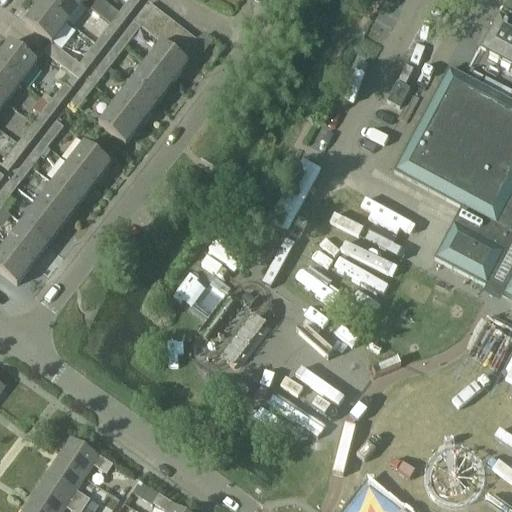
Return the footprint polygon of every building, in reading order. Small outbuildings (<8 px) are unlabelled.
[(68,25),(84,5),(77,0),(44,0),(41,4),(68,25)] [(51,46),(53,44),(68,25),(41,4),(25,25),(51,46)] [(149,5),(134,26),(140,30),(183,62),(193,48),(197,43),(149,5)] [(111,24),(118,30),(130,15),(122,9),(111,24)] [(511,67),(511,22),(498,15),(479,50),(511,67)] [(96,35),(106,28),(99,17),(88,25),(96,35)] [(99,39),(106,45),(118,30),(111,24),(99,39)] [(134,39),(140,30),(131,24),(125,32),(134,39)] [(0,56),(0,67),(22,84),(37,65),(10,44),(0,56)] [(96,58),(89,53),(80,65),(53,44),(46,54),(80,79),(96,58)] [(162,47),(146,67),(173,87),(189,67),(183,62),(162,47)] [(193,48),(183,62),(189,67),(199,53),(193,48)] [(411,51),(394,82),(407,89),(424,57),(411,51)] [(102,62),(109,68),(116,58),(109,53),(102,62)] [(102,78),(109,68),(102,62),(95,72),(102,78)] [(0,101),(5,106),(22,84),(0,67),(0,101)] [(157,107),(173,87),(146,67),(130,87),(157,107)] [(511,104),(466,80),(448,70),(393,174),(461,209),(434,260),(511,301),(511,104)] [(53,99),(60,104),(72,89),(65,84),(53,99)] [(399,112),(399,110),(409,92),(396,85),(386,105),(399,112)] [(141,128),(157,107),(130,87),(115,107),(141,128)] [(30,109),(35,96),(23,92),(18,105),(30,109)] [(80,92),(72,102),(80,107),(87,98),(80,92)] [(40,101),(32,112),(39,118),(44,111),(47,107),(40,101)] [(126,148),(141,128),(115,107),(99,127),(126,148)] [(0,119),(13,133),(23,123),(9,109),(0,117),(0,119)] [(33,126),(40,131),(51,116),(44,111),(39,118),(33,126)] [(56,137),(63,128),(56,122),(50,131),(56,137)] [(21,141),(28,146),(40,131),(33,126),(21,141)] [(68,166),(95,186),(110,167),(83,147),(68,166)] [(1,165),(8,171),(20,156),(13,150),(1,165)] [(26,163),(33,168),(40,159),(34,152),(26,163)] [(25,179),(33,168),(26,163),(18,173),(25,179)] [(78,208),(95,186),(68,166),(51,187),(78,208)] [(363,312),(404,221),(326,186),(285,276),(320,292),(336,258),(370,273),(366,284),(354,278),(343,303),(363,312)] [(63,227),(78,208),(51,187),(37,206),(63,227)] [(0,206),(2,208),(8,200),(0,194),(0,206)] [(48,247),(63,227),(37,206),(21,226),(48,247)] [(33,267),(48,247),(21,226),(6,246),(33,267)] [(0,276),(16,288),(33,267),(6,246),(0,252),(0,276)] [(192,303),(207,316),(227,294),(212,281),(192,303)] [(13,438),(31,456),(50,438),(32,419),(13,438)] [(56,462),(85,481),(93,468),(106,477),(112,468),(99,460),(70,441),(56,462)] [(76,495),(85,481),(56,462),(43,483),(85,510),(89,503),(76,495)] [(67,511),(83,511),(85,510),(43,483),(29,504),(40,511),(64,511),(65,510),(67,511)] [(179,511),(139,486),(133,494),(160,511),(179,511)]
